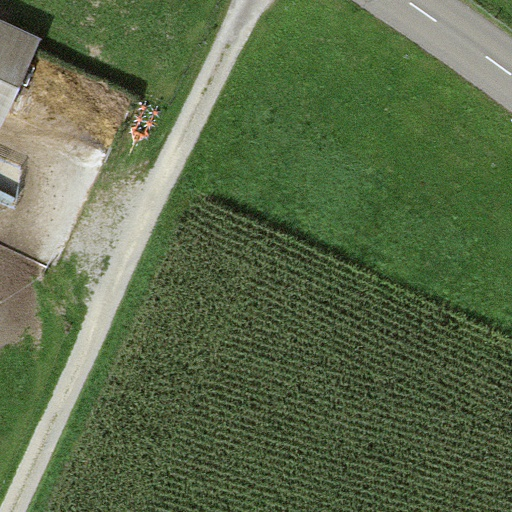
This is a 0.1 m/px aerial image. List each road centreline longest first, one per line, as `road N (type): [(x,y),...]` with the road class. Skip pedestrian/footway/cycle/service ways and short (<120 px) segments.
road 1 (track): [(22,511),(261,0)]
road 2 (tertiary): [(511,77),(402,0)]
